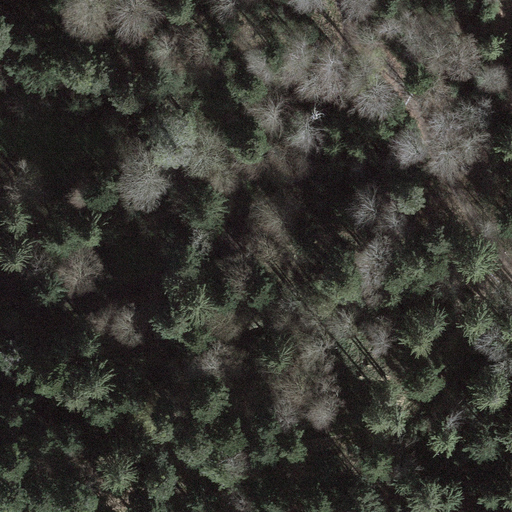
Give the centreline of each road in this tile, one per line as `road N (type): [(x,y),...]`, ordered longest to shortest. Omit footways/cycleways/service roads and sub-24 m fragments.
road 1 (track): [(0,288),(94,294),(253,247),(274,225),(355,58),(353,24)]
road 2 (track): [(511,265),(431,158),(353,24)]
